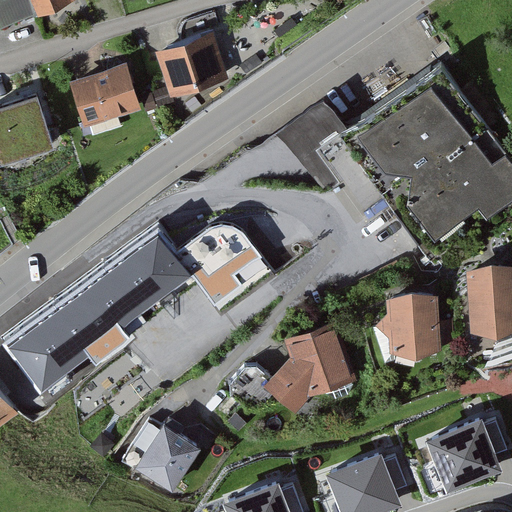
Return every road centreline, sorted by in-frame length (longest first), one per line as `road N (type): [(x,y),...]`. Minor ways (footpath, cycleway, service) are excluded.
road 1 (tertiary): [(395,0),(162,161),(0,289)]
road 2 (residential): [(0,68),(209,0)]
